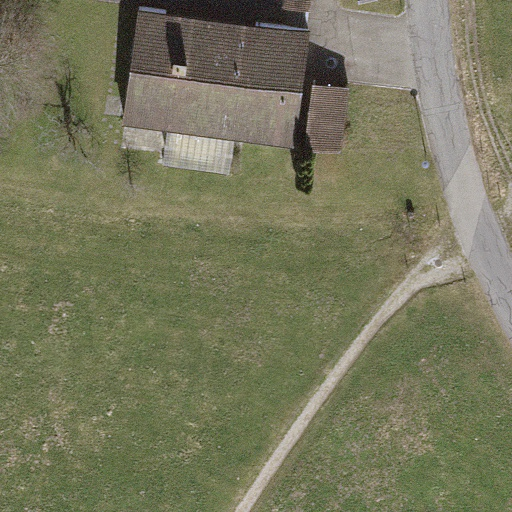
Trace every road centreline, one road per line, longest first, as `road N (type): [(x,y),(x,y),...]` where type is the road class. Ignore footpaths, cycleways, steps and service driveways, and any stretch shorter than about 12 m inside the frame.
road 1 (track): [(482,240),(418,277),(383,310),(245,511)]
road 2 (residential): [(433,0),(440,82),(463,187),(511,301)]
